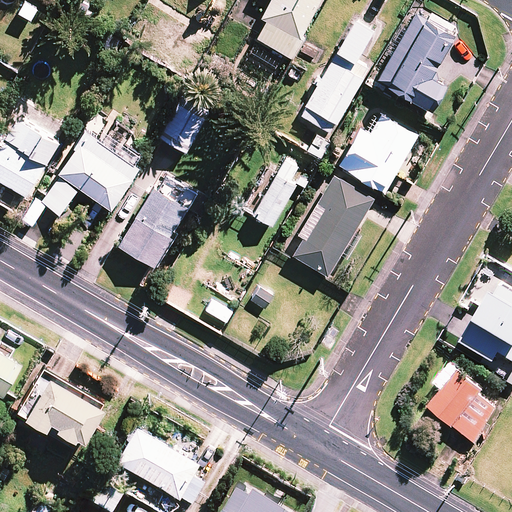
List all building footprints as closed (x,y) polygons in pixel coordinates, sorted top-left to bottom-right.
[(319,0),(253,0),(249,8),(267,18),(258,36),(291,54),(319,0)] [(456,32),(418,9),(379,76),(431,106),(446,82),(431,74),(456,32)] [(375,26),(357,16),(338,50),(355,60),(375,26)] [(323,52),(305,42),(298,55),(316,65),(323,52)] [(366,74),(335,56),(301,113),(332,131),(366,74)] [(208,113),(181,98),(161,134),(187,149),(208,113)] [(418,132),(382,111),(370,131),(361,126),(340,162),(385,189),(418,132)] [(60,136),(19,112),(2,143),(0,141),(0,177),(27,194),(60,136)] [(140,163),(88,128),(41,198),(60,211),(79,183),(112,204),(140,163)] [(299,164),(286,156),(278,171),(268,165),(244,205),(272,223),(298,180),(292,176),(299,164)] [(373,195),(334,172),(300,231),(304,233),(293,252),(328,273),(373,195)] [(195,192),(167,176),(161,185),(155,181),(120,241),(155,262),(195,192)] [(511,281),(487,266),(463,304),(478,314),(462,339),(496,359),(490,369),(511,382),(511,281)] [(277,293),(262,283),(251,298),(266,309),(277,293)] [(0,391),(4,394),(23,361),(0,348),(0,391)] [(107,403),(45,367),(20,409),(76,442),(79,437),(85,440),(107,403)] [(493,393),(460,367),(430,404),(474,439),(499,409),(493,393)] [(199,461),(138,425),(119,459),(191,501),(201,484),(190,478),(199,461)] [(114,511),(126,493),(104,480),(90,504),(103,511),(114,511)] [(55,511),(61,502),(42,492),(31,511),(55,511)] [(266,511),(235,494),(225,511),(266,511)]
